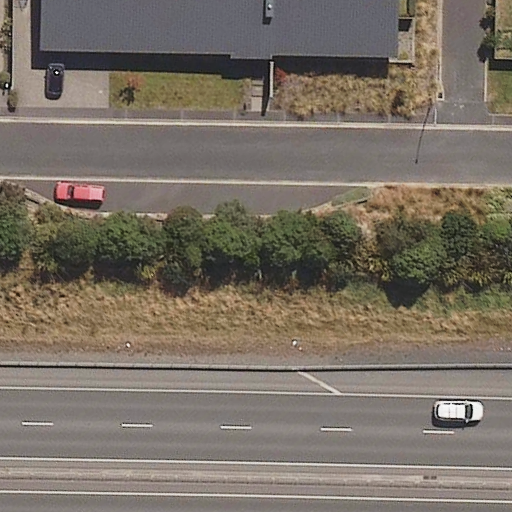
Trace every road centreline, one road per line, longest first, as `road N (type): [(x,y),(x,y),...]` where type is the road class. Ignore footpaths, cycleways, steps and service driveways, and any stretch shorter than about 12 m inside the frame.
road 1 (motorway): [(0,425),(511,436)]
road 2 (residential): [(511,140),(0,129)]
